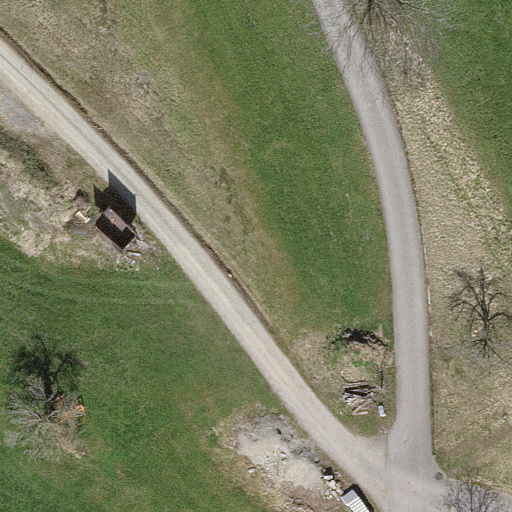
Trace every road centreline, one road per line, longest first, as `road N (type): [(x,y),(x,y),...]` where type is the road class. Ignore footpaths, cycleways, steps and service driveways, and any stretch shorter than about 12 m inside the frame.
road 1 (track): [(0,83),(281,381),(348,471),(411,504)]
road 2 (unclassified): [(411,504),(414,329),(385,153),(324,0)]
